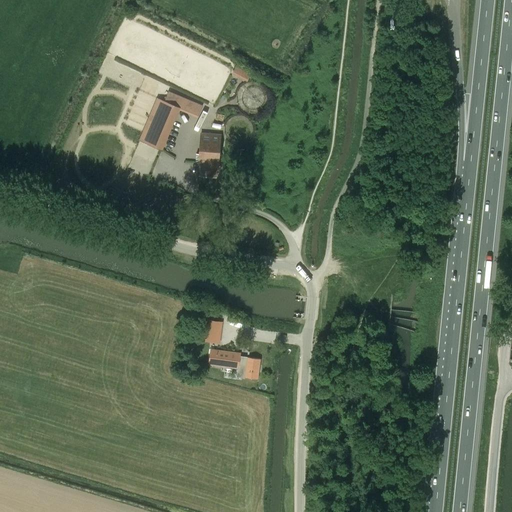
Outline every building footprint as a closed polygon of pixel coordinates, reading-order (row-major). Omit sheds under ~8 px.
[(246,81),(250,73),(234,64),(230,73),(246,81)] [(169,91),(164,102),(167,103),(178,107),(199,116),(203,105),(169,91)] [(141,139),(163,147),(178,107),(167,103),(156,99),(141,139)] [(216,177),(217,166),(218,166),(221,135),(201,134),(199,162),(200,162),(199,175),(216,177)] [(219,326),(212,325),(211,338),(218,339),(219,326)] [(238,368),(237,376),(257,379),(260,359),(240,356),(241,354),(211,350),(209,364),(214,365),(213,372),(226,374),(227,366),(238,368)]
